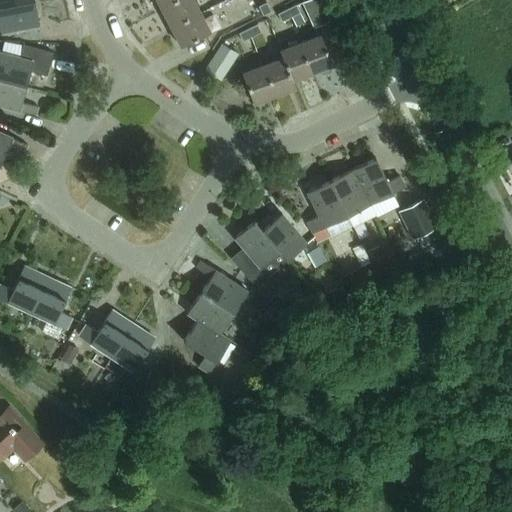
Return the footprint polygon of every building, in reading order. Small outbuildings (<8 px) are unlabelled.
[(35,0),(27,0),(0,5),(0,26),(1,31),(40,24),(35,0)] [(194,0),(172,0),(161,6),(172,26),(200,11),(194,0)] [(331,19),(322,0),(304,0),(303,1),(315,27),(331,19)] [(258,6),(263,15),(271,11),(267,2),(258,6)] [(296,5),(288,9),(292,17),(300,13),(296,5)] [(288,9),(278,14),(282,22),(292,17),(288,9)] [(200,11),(172,26),(182,45),(210,31),(200,11)] [(258,24),(249,28),(253,36),(262,32),(258,24)] [(253,36),(249,28),(240,33),(244,41),(253,36)] [(322,34),(301,42),(312,72),(333,64),(322,34)] [(300,42),(280,50),(283,57),(284,57),(292,79),(293,79),(312,72),(301,42),(300,42)] [(20,56),(0,50),(0,77),(27,85),(31,70),(47,74),(53,52),(24,44),(20,56)] [(221,80),(238,54),(222,44),(205,70),(221,80)] [(284,57),(283,57),(263,64),(275,94),(295,86),(293,79),(292,79),(284,57)] [(263,64),(243,72),(254,102),(275,94),(263,64)] [(22,101),(27,85),(0,77),(0,104),(36,114),(38,105),(22,101)] [(24,152),(28,144),(0,130),(0,159),(2,160),(9,145),(24,152)] [(382,197),(405,186),(399,174),(388,180),(376,157),(353,168),(376,214),(388,208),(382,197)] [(353,225),(376,214),(353,168),(330,179),(353,225)] [(329,237),(353,225),(330,179),(307,191),(319,214),(307,220),(327,260),(337,255),(329,237)] [(437,225),(424,199),(400,210),(414,237),(437,225)] [(287,259),(307,242),(282,212),(263,229),(262,229),(280,250),(287,259)] [(262,229),(263,229),(255,219),(235,237),(244,247),(232,257),(248,276),(258,285),(270,299),(280,291),(268,276),(287,259),(280,250),(262,229)] [(390,262),(380,241),(368,247),(378,268),(390,262)] [(370,262),(361,244),(353,248),(362,266),(370,262)] [(234,312),(248,290),(201,260),(197,267),(210,276),(201,290),(234,312)] [(1,283),(0,285),(0,296),(31,311),(48,276),(24,265),(13,288),(1,283)] [(48,276),(31,311),(66,328),(72,316),(60,310),(71,287),(48,276)] [(328,293),(320,278),(310,284),(319,298),(328,293)] [(221,333),(221,332),(234,312),(201,290),(187,312),(197,318),(198,318),(221,333)] [(313,296),(301,294),(299,307),(310,309),(313,296)] [(87,324),(80,335),(112,356),(134,323),(112,309),(98,331),(87,324)] [(231,339),(221,332),(221,333),(198,318),(197,318),(184,340),(206,354),(199,365),(210,372),(231,339)] [(134,323),(112,356),(145,377),(142,381),(151,387),(161,372),(141,359),(155,337),(134,323)] [(74,337),(62,356),(75,363),(86,344),(74,337)] [(239,414),(247,401),(230,390),(222,402),(239,414)] [(30,455),(43,442),(9,406),(0,414),(0,457),(0,458),(18,441),(30,455)]
